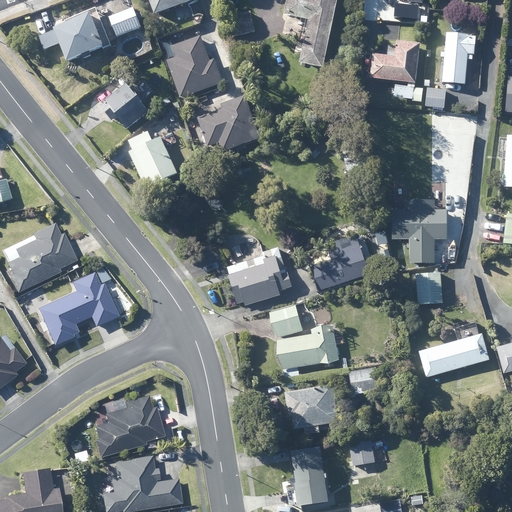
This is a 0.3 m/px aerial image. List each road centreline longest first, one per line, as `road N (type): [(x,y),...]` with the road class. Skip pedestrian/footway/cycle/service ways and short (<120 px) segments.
road 1 (residential): [(0,79),(140,249),(191,331)]
road 2 (residential): [(0,438),(86,376),(191,331)]
road 3 (residential): [(191,331),(205,367),(228,511)]
